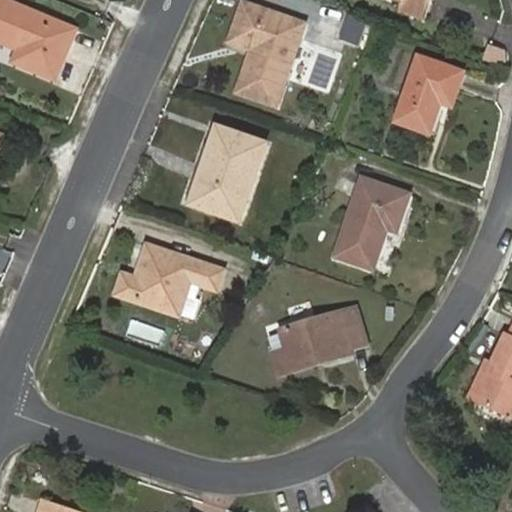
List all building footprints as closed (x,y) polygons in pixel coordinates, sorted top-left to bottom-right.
[(0,0),(0,41),(18,49),(12,62),(56,80),(76,30),(2,0),(0,0)] [(396,0),(395,5),(422,13),(425,0),(396,0)] [(233,44),(239,46),(251,7),(245,5),(233,44)] [(251,7),(239,46),(256,52),(242,94),(282,107),(308,26),(251,7)] [(419,56),(398,118),(433,129),(440,107),(438,106),(440,98),(453,102),(465,70),(419,56)] [(224,134),(198,209),(244,225),(270,150),(224,134)] [(367,178),(343,256),(380,267),(392,226),(403,230),(414,193),(367,178)] [(192,288),(201,291),(219,297),(225,280),(150,254),(140,286),(127,281),(120,301),(181,322),(192,288)] [(196,308),(201,291),(192,288),(181,322),(194,327),(200,309),(196,308)] [(356,346),(372,340),(360,306),(287,332),(288,335),(273,340),(286,377),(301,372),(299,366),(326,357),(328,362),(359,351),(356,346)] [(505,331),(491,361),(496,363),(479,400),(511,415),(511,413),(511,325),(509,333),(505,331)] [(374,346),(372,340),(356,346),(359,351),(374,346)] [(299,366),(301,372),(328,362),(326,357),(299,366)] [(496,363),(491,361),(486,358),(469,395),(479,400),(496,363)]
